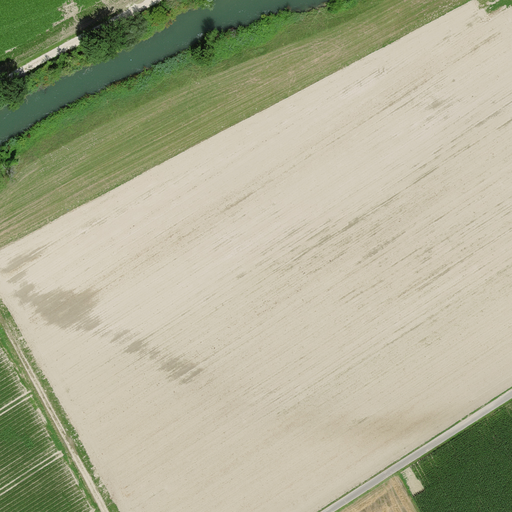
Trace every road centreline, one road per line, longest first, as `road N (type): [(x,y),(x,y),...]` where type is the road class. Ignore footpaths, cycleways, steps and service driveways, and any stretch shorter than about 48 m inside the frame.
road 1 (track): [(0,309),(112,511)]
road 2 (track): [(511,391),(322,511)]
road 3 (track): [(0,82),(151,0)]
